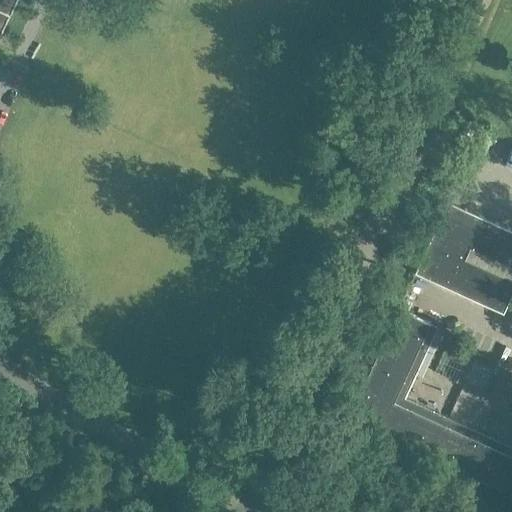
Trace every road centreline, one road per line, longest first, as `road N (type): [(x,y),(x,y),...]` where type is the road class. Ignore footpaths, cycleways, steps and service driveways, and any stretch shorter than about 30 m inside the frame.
road 1 (residential): [(249,504),(407,149)]
road 2 (residential): [(249,504),(0,362)]
road 3 (residential): [(407,149),(476,0)]
